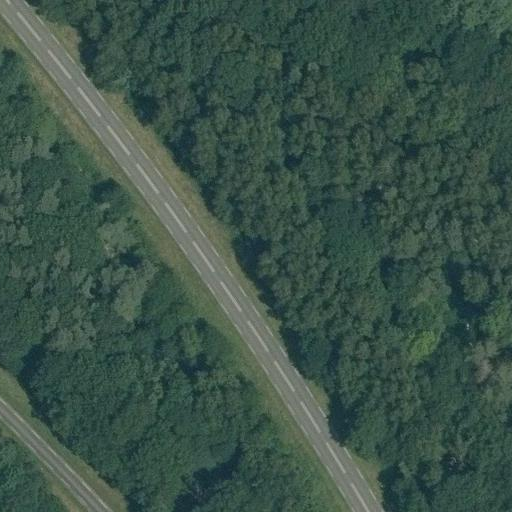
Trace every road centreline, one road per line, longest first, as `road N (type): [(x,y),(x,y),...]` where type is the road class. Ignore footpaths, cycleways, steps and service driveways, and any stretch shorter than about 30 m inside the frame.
road 1 (secondary): [(368,511),(160,192),(7,0)]
road 2 (primary): [(0,409),(100,511)]
